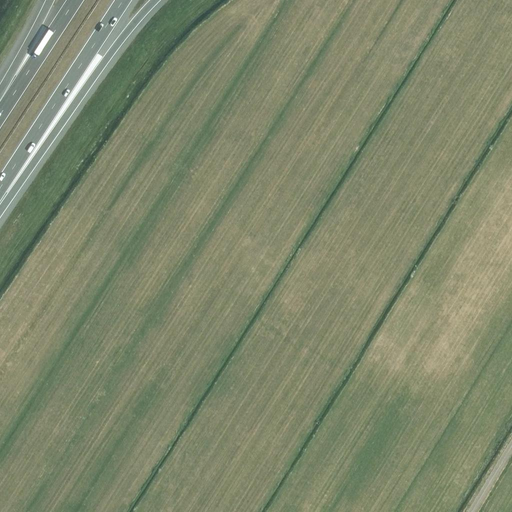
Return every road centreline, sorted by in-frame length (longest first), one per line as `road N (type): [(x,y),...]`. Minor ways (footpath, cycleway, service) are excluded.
road 1 (motorway): [(0,209),(117,47),(161,0)]
road 2 (motorway): [(0,189),(123,0)]
road 3 (motorway): [(73,0),(0,114)]
